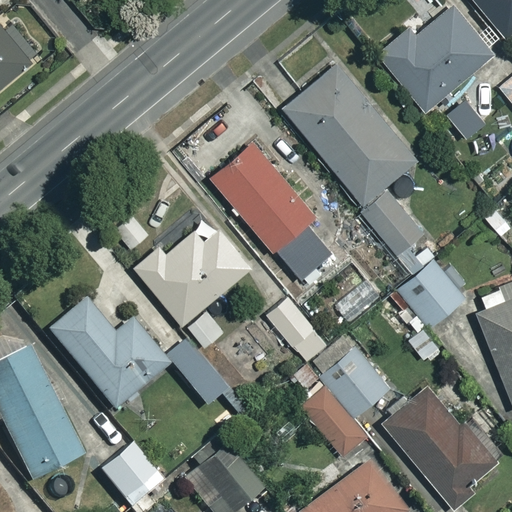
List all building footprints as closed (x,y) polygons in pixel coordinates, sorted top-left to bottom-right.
[(511,0),(472,0),(500,32),(511,21),(511,0)] [(486,49),(443,1),(407,33),(397,22),(367,48),(420,108),(486,49)] [(393,22),(382,7),(361,23),(372,38),(393,22)] [(0,79),(24,59),(0,29),(0,79)] [(511,62),(504,54),(483,74),(511,105),(511,62)] [(412,153),(328,58),(274,105),(358,200),(412,153)] [(307,211),(245,138),(203,173),(265,247),(268,245),(294,276),(326,250),(299,218),(307,211)] [(419,229),(384,186),(356,208),(392,251),(419,229)] [(511,223),(511,220),(499,199),(480,210),(494,234),(511,223)] [(143,231),(124,207),(97,229),(117,253),(143,231)] [(242,259),(200,213),(158,251),(151,243),(127,264),(176,318),(242,259)] [(457,293),(418,245),(400,260),(408,270),(381,292),(411,330),(457,293)] [(511,403),(511,279),(474,296),(478,306),(469,310),(510,405),(511,403)] [(323,340),(282,293),(261,311),(302,358),(323,340)] [(105,330),(76,297),(40,328),(107,405),(160,359),(122,315),(105,330)] [(0,431),(25,476),(74,449),(16,342),(11,344),(0,324),(0,323),(0,431)] [(339,327),(287,374),(299,388),(314,375),(320,382),(318,383),(347,415),(386,380),(339,327)] [(436,345),(418,327),(404,341),(422,359),(436,345)] [(221,384),(182,339),(162,356),(182,380),(164,395),(177,411),(194,396),(200,403),(221,384)] [(452,419),(424,381),(377,417),(444,506),(467,488),(463,483),(491,461),(457,416),(452,419)] [(347,415),(318,383),(295,404),(338,453),(362,432),(347,415)] [(223,511),(256,485),(218,438),(175,473),(207,511),(223,511)] [(144,511),(168,490),(122,441),(93,467),(133,511),(144,511)] [(396,511),(398,511),(363,458),(289,508),(291,511),(396,511)]
